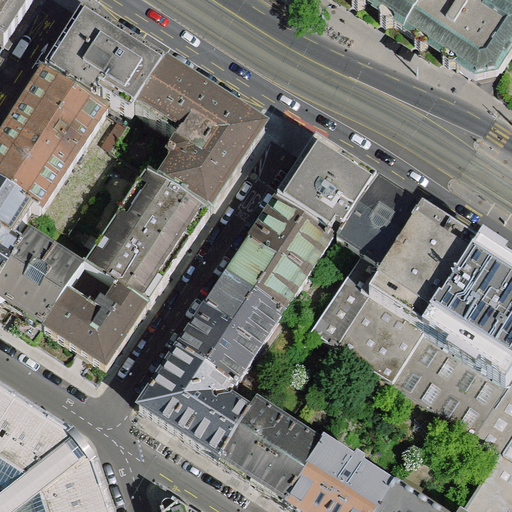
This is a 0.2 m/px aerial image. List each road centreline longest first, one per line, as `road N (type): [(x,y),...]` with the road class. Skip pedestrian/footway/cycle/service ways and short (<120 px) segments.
road 1 (residential): [(309,113),(104,425)]
road 2 (secondary): [(511,147),(228,0)]
road 3 (secondary): [(309,113),(511,242)]
road 4 (secondary): [(127,0),(309,113)]
road 5 (residential): [(238,511),(104,425)]
road 6 (residential): [(0,106),(67,0)]
road 7 (residential): [(104,425),(0,359)]
